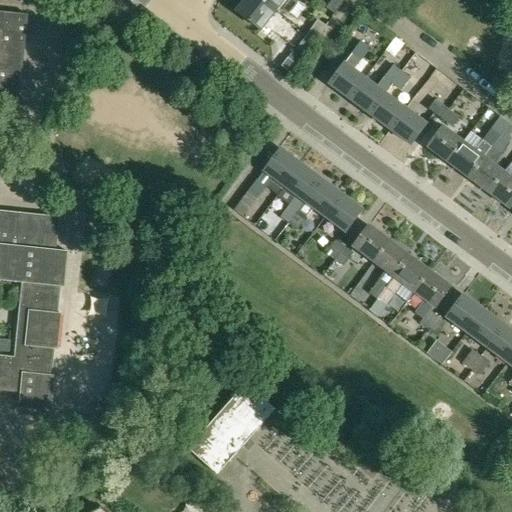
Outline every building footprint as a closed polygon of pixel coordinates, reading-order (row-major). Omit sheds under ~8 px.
[(260,31),(276,11),(262,0),(245,0),(236,12),(260,31)] [(262,0),(276,11),(284,0),(262,0)] [(331,0),(327,7),(335,14),(344,0),(331,0)] [(0,102),(18,104),(27,15),(0,12),(0,102)] [(318,19),(308,34),(317,40),(327,25),(318,19)] [(306,55),(317,40),(308,34),(297,48),(306,55)] [(353,70),(370,48),(361,41),(352,53),(353,53),(345,64),(329,85),(350,100),(365,79),(353,70)] [(295,48),(282,67),(291,74),(306,55),(297,48),(297,49),(295,48)] [(365,79),(350,100),(370,115),(393,84),(403,71),(394,65),(385,77),(376,87),(365,79)] [(407,65),(403,71),(409,76),(411,78),(416,72),(407,65)] [(403,71),(393,84),(402,91),(411,78),(409,76),(403,71)] [(390,130),(405,109),(385,94),(370,115),(390,130)] [(447,108),(436,99),(429,109),(440,118),(447,108)] [(448,108),(441,118),(453,126),(460,117),(448,108)] [(411,145),(426,124),(405,109),(390,130),(411,145)] [(443,127),(427,148),(428,147),(428,148),(448,163),(464,142),(465,141),(443,127)] [(448,163),(469,178),(484,158),(491,148),(501,134),(492,128),(475,151),(464,142),(448,163)] [(501,134),(491,148),(500,154),(510,141),(501,134)] [(258,199),(273,178),(285,187),(301,166),(279,150),(264,171),(259,179),(257,179),(248,191),(258,199)] [(469,178),(489,194),(504,173),(484,158),(469,178)] [(281,216),(289,223),(321,181),(301,166),(285,187),(296,195),(281,216)] [(510,209),(511,205),(511,178),(504,173),(489,194),(510,209)] [(298,229),(314,208),(325,217),(341,196),(321,181),(289,223),(298,229)] [(346,232),(362,211),(341,196),(325,217),(346,232)] [(61,216),(28,213),(28,214),(0,211),(0,385),(15,387),(13,407),(50,411),(54,374),(50,373),(53,348),(57,349),(61,313),(56,312),(59,286),(63,286),(67,251),(57,250),(61,216)] [(373,263),(389,242),(368,227),(353,248),(367,259),(373,263)] [(274,229),(270,236),(276,241),(281,234),(274,229)] [(334,258),(343,247),(336,241),(327,253),(329,254),(334,258)] [(370,293),(378,299),(387,287),(394,278),(409,256),(389,242),(373,263),(385,272),(370,293)] [(352,254),(343,247),(334,258),(345,265),(352,254)] [(414,292),(429,271),(409,256),(394,278),(403,285),(414,292)] [(414,292),(425,301),(416,313),(424,318),(421,323),(429,329),(439,316),(433,312),(436,308),(434,307),(450,286),(429,271),(414,292)] [(396,294),(387,287),(378,299),(387,305),(396,294)] [(447,317),(468,333),(484,312),(463,296),(447,317)] [(504,327),(484,312),(468,333),(488,348),(504,327)] [(447,323),(439,316),(429,329),(438,335),(447,323)] [(488,348),(508,363),(511,357),(511,332),(504,327),(488,348)] [(463,363),(472,369),(482,356),(473,350),(463,363)] [(490,363),(482,356),(472,369),(481,375),(490,363)] [(247,385),(189,450),(217,475),(275,411),(247,385)]
